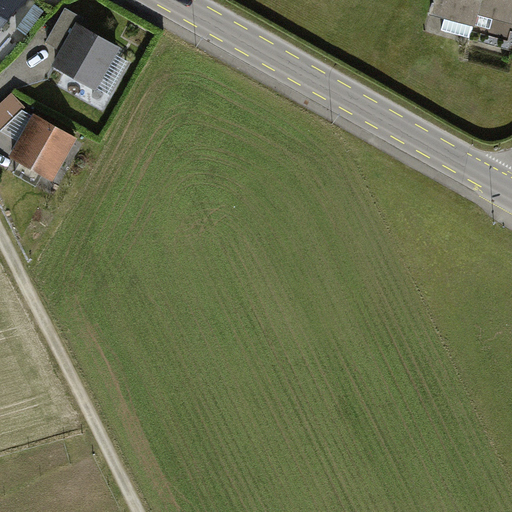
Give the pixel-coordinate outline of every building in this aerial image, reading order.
[(0,0),(0,29),(26,0),(0,0)] [(511,0),(433,0),(430,15),(476,27),(479,15),(511,24),(511,0)] [(117,51),(79,30),(58,66),(96,87),(117,51)] [(0,126),(2,128),(28,104),(16,91),(0,105),(0,126)] [(75,140),(38,119),(16,157),(53,178),(75,140)]
